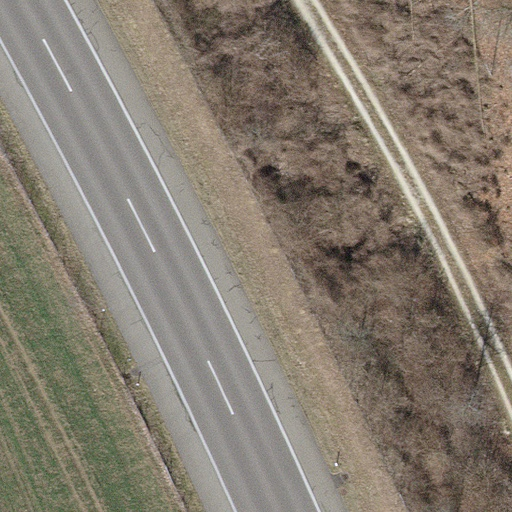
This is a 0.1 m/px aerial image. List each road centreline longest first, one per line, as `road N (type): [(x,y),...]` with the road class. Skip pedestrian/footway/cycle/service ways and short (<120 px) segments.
road 1 (trunk): [(20,0),(275,511)]
road 2 (track): [(511,442),(268,0)]
